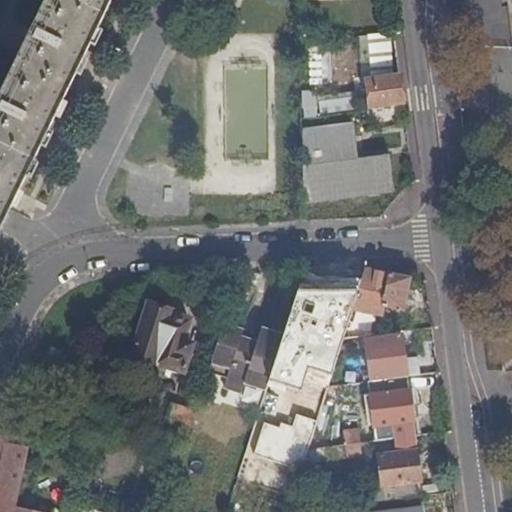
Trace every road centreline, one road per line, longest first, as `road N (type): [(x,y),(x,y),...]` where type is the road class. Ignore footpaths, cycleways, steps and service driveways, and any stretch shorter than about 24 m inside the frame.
road 1 (residential): [(442,240),(97,253),(58,267)]
road 2 (residential): [(171,0),(77,206),(58,267)]
road 3 (residential): [(442,240),(476,511)]
road 4 (residential): [(411,0),(442,240)]
